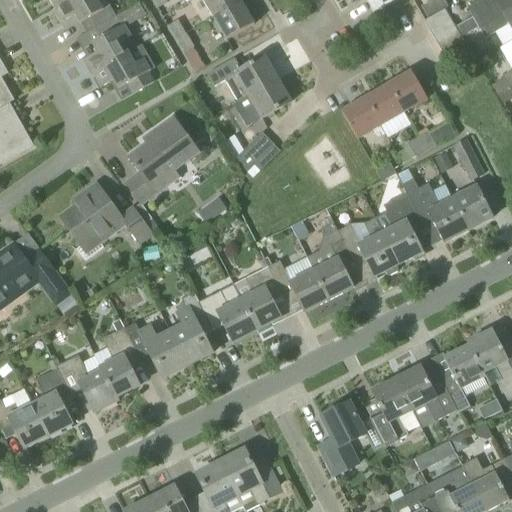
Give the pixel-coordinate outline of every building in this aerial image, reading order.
[(95,29),(102,25),(116,17),(105,0),(68,0),(55,8),(63,22),(75,15),(86,34),(95,29)] [(166,0),(152,0),(157,9),(168,3),(166,0)] [(241,2),(239,0),(202,0),(214,19),(241,2)] [(351,0),(354,5),(362,0),(366,0),(373,12),(394,0),(351,0)] [(443,0),(434,0),(431,2),(438,13),(445,9),(448,7),(443,0)] [(498,4),(495,0),(480,0),(467,8),(473,18),(498,4)] [(241,2),(214,19),(226,41),(254,25),(241,2)] [(511,9),(504,15),(498,4),(473,18),(478,28),(484,40),(495,34),(502,47),(511,40),(511,9)] [(438,13),(424,21),(430,32),(451,20),(445,9),(438,13)] [(87,59),(85,60),(93,74),(128,54),(121,42),(131,36),(124,25),(122,27),(116,17),(95,29),(101,39),(92,44),(97,53),(87,59)] [(473,18),(456,28),(457,31),(461,38),(478,28),(473,18)] [(456,28),(451,20),(430,32),(437,43),(457,31),(456,28)] [(166,27),(174,41),(186,35),(178,21),(166,27)] [(457,31),(437,43),(443,54),(464,42),(461,38),(457,31)] [(186,35),(174,41),(182,54),(193,47),(186,35)] [(470,53),(464,42),(443,54),(449,65),(470,53)] [(134,65),(128,54),(93,74),(101,88),(113,81),(124,99),(120,101),(121,102),(154,83),(141,60),(134,65)] [(225,81),(238,103),(277,81),(264,58),(241,71),(234,59),(207,75),(215,87),(225,81)] [(0,60),(0,108),(9,104),(14,101),(0,76),(0,67),(3,66),(0,60)] [(511,71),(502,77),(503,79),(509,89),(511,87),(511,71)] [(427,100),(411,73),(388,86),(404,114),(427,100)] [(496,84),(493,86),(498,95),(509,89),(503,79),(496,83),(496,84)] [(290,104),(277,81),(238,103),(234,105),(247,129),(290,104)] [(404,114),(388,86),(365,99),(381,127),(404,114)] [(498,95),(503,104),(511,98),(511,87),(509,89),(498,95)] [(381,127),(365,99),(342,113),(358,140),(381,127)] [(0,159),(3,165),(33,148),(19,123),(20,123),(9,104),(0,108),(0,159)] [(129,158),(140,173),(125,184),(141,205),(166,187),(161,180),(197,153),(172,119),(153,133),(156,138),(129,158)] [(449,123),(430,135),(435,144),(455,132),(449,123)] [(428,132),(418,138),(426,152),(436,145),(435,144),(430,135),(428,132)] [(262,133),(248,147),(235,160),(245,175),(275,146),(262,133)] [(415,158),(426,152),(418,138),(408,144),(415,158)] [(466,140),(452,147),(470,182),(484,175),(466,140)] [(434,160),(439,171),(451,165),(445,154),(434,160)] [(376,172),(382,183),(396,175),(390,164),(376,172)] [(424,232),(435,226),(443,243),(468,231),(452,200),(439,207),(432,193),(422,198),(414,181),(402,187),(406,195),(424,232)] [(101,244),(126,226),(141,246),(153,236),(132,208),(120,217),(96,185),(83,194),(86,199),(60,218),(81,247),(77,250),(85,262),(104,248),(101,244)] [(477,188),(452,200),(468,231),(493,218),(477,188)] [(387,214),(375,220),(398,267),(423,254),(414,237),(424,232),(406,195),(383,207),(387,214)] [(238,211),(227,215),(233,228),(237,227),(241,225),(244,224),(238,211)] [(350,227),(338,233),(342,241),(352,260),(362,255),(374,279),(376,278),(385,273),(387,276),(390,276),(397,273),(399,270),(397,267),(398,267),(375,220),(364,225),(371,240),(360,246),(352,231),(350,227)] [(318,253),(307,259),(329,302),(351,290),(353,290),(344,272),(355,267),(352,260),(342,241),(338,233),(333,223),(321,229),(324,235),(330,247),(318,253)] [(0,311),(40,283),(57,307),(71,297),(36,249),(22,259),(13,246),(0,254),(0,311)] [(157,247),(143,250),(145,263),(160,260),(157,247)] [(280,262),(268,268),(282,296),(293,291),(305,314),(329,302),(307,259),(284,270),(280,262)] [(281,319),(272,302),(282,296),(268,268),(233,286),(257,332),(281,319)] [(233,286),(199,302),(199,303),(209,324),(209,325),(212,332),(224,326),(233,344),(257,332),(233,286)] [(195,294),(194,295),(184,300),(188,308),(177,314),(183,326),(170,333),(187,367),(212,354),(200,329),(209,325),(209,324),(199,303),(199,302),(195,294)] [(136,325),(125,330),(140,360),(150,355),(162,380),(187,367),(170,333),(156,340),(150,327),(139,333),(136,325)] [(100,368),(102,372),(116,399),(116,398),(139,387),(129,367),(141,361),(140,360),(125,330),(124,328),(117,332),(102,340),(107,349),(113,362),(100,368)] [(511,346),(503,352),(492,331),(467,344),(469,347),(482,374),(483,374),(496,367),(503,381),(511,376),(511,346)] [(469,347),(444,360),(453,377),(441,383),(443,388),(444,388),(456,411),(457,414),(469,408),(460,390),(485,378),(483,374),(482,374),(469,347)] [(118,402),(116,398),(116,399),(102,372),(89,379),(81,363),(78,356),(60,366),(56,367),(58,371),(71,396),(82,391),(94,414),(117,402),(118,402)] [(443,388),(433,393),(420,368),(396,380),(413,412),(425,406),(434,423),(456,411),(444,388),(443,388)] [(58,371),(53,373),(36,382),(46,400),(32,407),(48,438),(72,425),(60,402),(71,396),(58,371)] [(385,418),(374,424),(386,448),(408,436),(406,433),(420,426),(413,412),(396,380),(372,392),(385,418)] [(48,438),(32,407),(19,413),(15,405),(11,397),(1,402),(0,402),(0,428),(1,432),(12,426),(24,450),(48,438)] [(334,478),(359,465),(348,444),(366,435),(350,403),(320,418),(332,440),(318,447),(334,478)] [(463,436),(451,442),(457,453),(469,447),(463,436)] [(447,460),(456,455),(450,443),(441,448),(447,460)] [(256,501),(258,505),(280,493),(268,469),(256,475),(245,451),(221,464),(243,508),(256,501)] [(423,457),(414,462),(420,473),(429,469),(423,457)] [(465,471),(465,472),(485,511),(488,511),(509,502),(502,488),(511,483),(511,476),(504,460),(482,472),(476,460),(463,467),(465,471)] [(413,462),(402,468),(408,479),(419,473),(413,462)] [(199,511),(234,511),(243,508),(221,464),(197,476),(205,493),(193,499),(199,511)] [(485,511),(465,472),(429,490),(440,511),(485,511)] [(149,500),(155,511),(199,511),(193,499),(183,504),(174,487),(149,500)] [(396,511),(440,511),(429,490),(428,487),(392,505),(396,511)] [(155,511),(149,500),(125,511),(155,511)]
